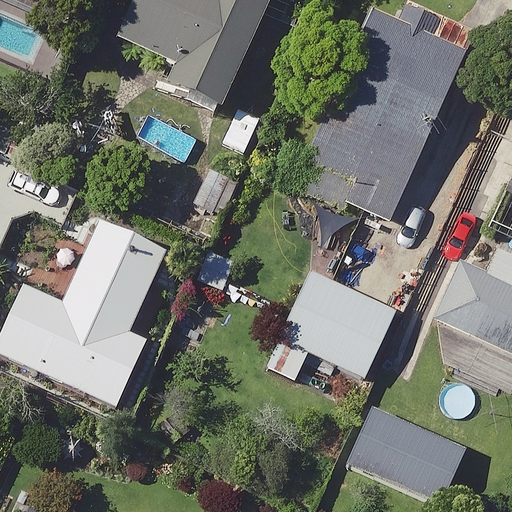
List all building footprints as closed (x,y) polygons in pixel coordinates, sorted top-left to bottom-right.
[(153,95),(192,112),(189,117),(220,131),(222,126),(277,0),(148,0),(122,59),(162,76),(153,95)] [(464,63),(374,24),(303,189),(356,212),(393,228),(464,63)] [(511,174),(487,233),(511,243),(511,261),(500,256),(489,283),(460,270),(435,329),(511,362),(511,174)] [(239,265),(207,252),(194,286),(226,299),(239,265)] [(398,318),(312,279),(280,349),(366,388),(398,318)] [(444,511),(466,460),(372,420),(349,473),(440,511),(444,511)]
